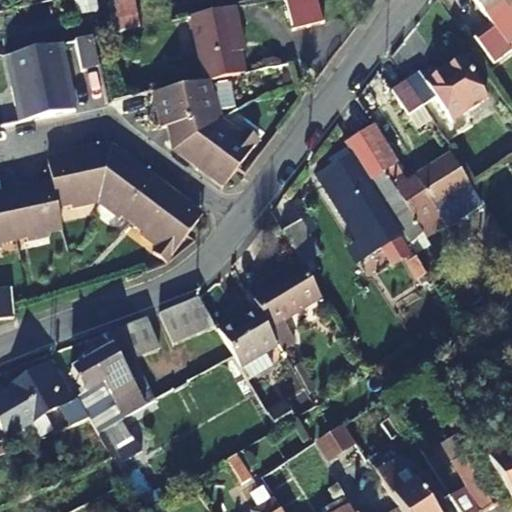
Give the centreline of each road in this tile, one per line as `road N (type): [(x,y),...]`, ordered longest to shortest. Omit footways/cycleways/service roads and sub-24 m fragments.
road 1 (residential): [(243,218),(226,244),(178,282),(0,347)]
road 2 (residential): [(417,0),(243,218)]
road 3 (residential): [(243,218),(98,124),(2,155)]
